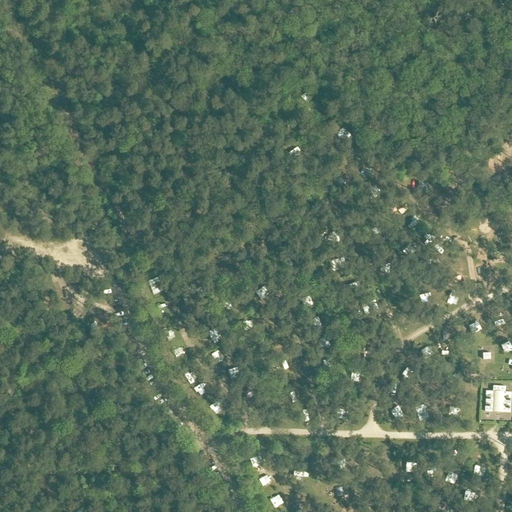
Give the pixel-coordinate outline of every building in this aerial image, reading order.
[(312,156),(313,146),(300,146),(300,156),(312,156)] [(157,279),(149,286),(158,297),(166,290),(157,279)] [(367,314),(381,311),(378,300),(365,303),(367,314)] [(206,334),(212,343),(223,335),(218,326),(206,334)] [(510,414),(511,393),(505,393),(506,388),(493,387),(493,392),(486,392),(485,412),(510,414)] [(299,407),(308,406),(307,395),(298,396),(299,407)] [(219,404),(213,408),(220,416),(225,411),(219,404)] [(479,474),(490,474),(490,466),(479,465),(479,474)]
